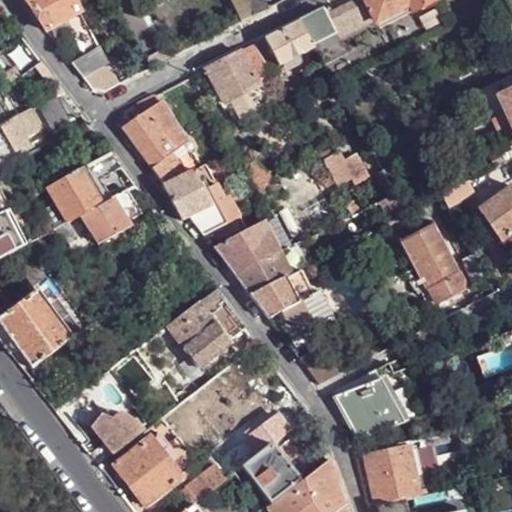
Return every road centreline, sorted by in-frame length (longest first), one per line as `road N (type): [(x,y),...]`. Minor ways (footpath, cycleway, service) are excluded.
road 1 (residential): [(95,113),(312,396),(345,453),(363,511)]
road 2 (residential): [(316,0),(95,113)]
road 3 (tertiary): [(0,372),(106,511)]
road 4 (residential): [(10,0),(95,113)]
